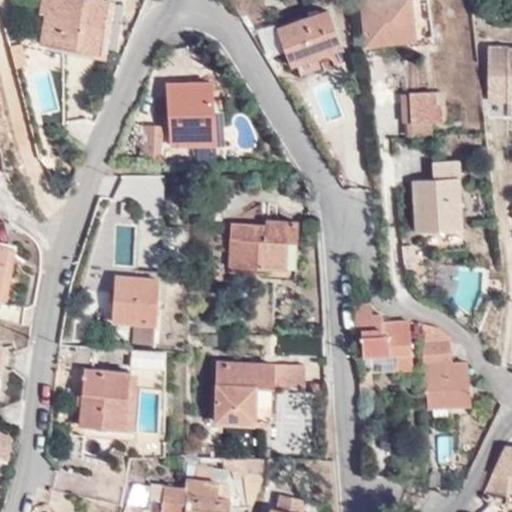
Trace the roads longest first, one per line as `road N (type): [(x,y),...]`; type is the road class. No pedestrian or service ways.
road 1 (residential): [(352,511),(321,194),(237,39),(213,15),(186,7)]
road 2 (residential): [(186,7),(148,34),(107,121),(66,254)]
road 3 (residential): [(66,254),(45,329),(34,450),(13,511)]
road 4 (residential): [(443,511),(462,499),(511,411)]
